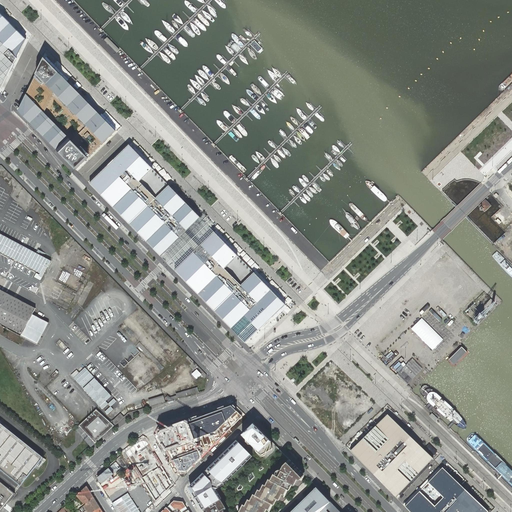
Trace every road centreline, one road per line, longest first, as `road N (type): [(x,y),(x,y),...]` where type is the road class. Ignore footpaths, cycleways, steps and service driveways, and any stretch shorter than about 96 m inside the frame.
road 1 (primary): [(0,144),(229,378)]
road 2 (primary): [(247,364),(54,165)]
road 3 (primary): [(392,511),(257,374)]
road 4 (tertiary): [(383,287),(327,327),(278,341),(247,364)]
road 5 (tertiary): [(257,374),(286,349),(341,331),(383,287)]
road 6 (primary): [(259,409),(359,511)]
